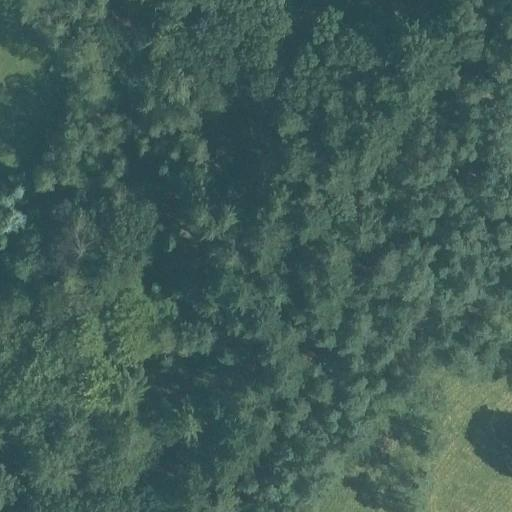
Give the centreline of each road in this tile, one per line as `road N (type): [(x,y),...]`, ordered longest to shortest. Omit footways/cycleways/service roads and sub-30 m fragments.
road 1 (track): [(0,356),(221,212),(243,183),(266,70),(244,0)]
road 2 (track): [(33,511),(5,352)]
